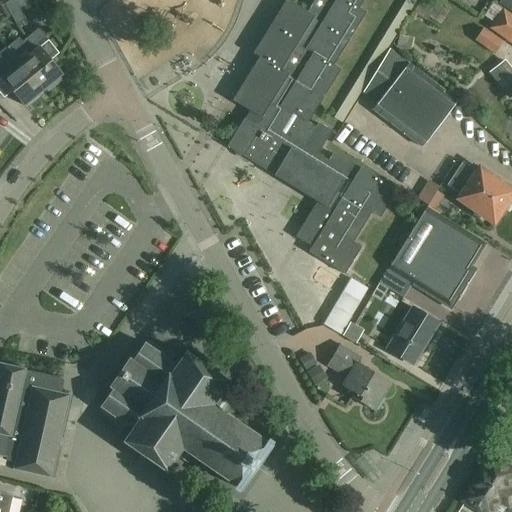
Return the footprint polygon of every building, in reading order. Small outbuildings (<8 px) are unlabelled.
[(243,119),(226,146),(243,157),(243,156),(273,175),(274,176),(274,175),(317,201),(294,237),(310,247),(307,252),(343,275),(344,274),(343,273),(359,247),(351,242),(370,212),(378,218),(395,191),(395,192),(396,191),(359,168),(358,170),(332,154),(328,161),(316,154),(330,132),(318,124),(315,128),(306,122),(339,70),(340,70),(332,65),(364,13),(365,13),(366,13),(358,7),(362,0),(315,0),(307,12),(287,0),(286,0),(253,53),(259,57),(233,99),(232,100),(250,112),(245,120),(243,119)] [(420,0),(413,13),(426,20),(438,1),(436,0),(420,0)] [(14,22),(24,17),(19,8),(10,13),(14,22)] [(511,16),(502,10),(493,23),(489,29),(511,44),(511,16)] [(21,63),(43,90),(62,75),(47,56),(55,49),(39,29),(22,43),(32,54),(21,63)] [(474,41),(494,54),(502,43),(483,29),(474,41)] [(421,150),(456,103),(388,53),(361,95),(376,106),(371,112),(421,150)] [(509,99),(511,96),(511,68),(505,60),(488,73),(509,99)] [(43,90),(21,63),(10,72),(1,61),(0,61),(0,93),(9,87),(25,106),(43,90)] [(462,164),(454,176),(447,186),(461,196),(459,199),(493,222),(494,220),(496,221),(503,211),(501,209),(511,193),(511,192),(490,177),(491,175),(483,170),(482,172),(479,170),(477,174),(462,164)] [(418,196),(436,205),(445,187),(426,178),(418,196)] [(470,268),(471,266),(485,244),(463,231),(426,208),(388,269),(412,284),(413,284),(449,306),(472,270),(470,268)] [(341,335),(349,321),(360,301),(343,291),(323,325),(341,335)] [(438,324),(411,308),(386,349),(414,365),(438,324)] [(350,323),(341,337),(354,344),(362,330),(350,323)] [(290,340),(294,350),(310,344),(306,334),(290,340)] [(226,381),(204,366),(188,355),(188,354),(186,353),(184,355),(184,356),(177,366),(145,344),(133,361),(130,359),(110,388),(113,390),(101,408),(133,430),(126,440),(125,440),(123,442),(126,444),(164,470),(163,470),(166,472),(178,459),(187,463),(192,456),(237,488),(239,486),(267,446),(267,445),(268,443),(223,412),(227,406),(217,398),(226,385),(227,385),(229,382),(226,380),(226,381)] [(360,358),(340,345),(327,366),(347,378),(342,386),(352,392),(349,397),(373,411),(390,384),(356,363),(360,358)] [(311,354),(299,362),(316,384),(327,376),(311,354)] [(25,369),(0,363),(0,465),(4,466),(7,452),(16,454),(12,470),(51,478),(70,395),(54,391),(56,378),(61,379),(61,378),(25,370),(25,369)] [(511,484),(508,482),(511,476),(511,473),(502,468),(503,466),(497,463),(496,464),(489,460),(464,501),(468,503),(467,504),(472,507),(472,506),(475,507),(473,510),(477,511),(482,511),(483,511),(489,511),(496,501),(508,508),(511,501),(511,484)] [(0,492),(0,511),(8,511),(12,495),(0,492)]
